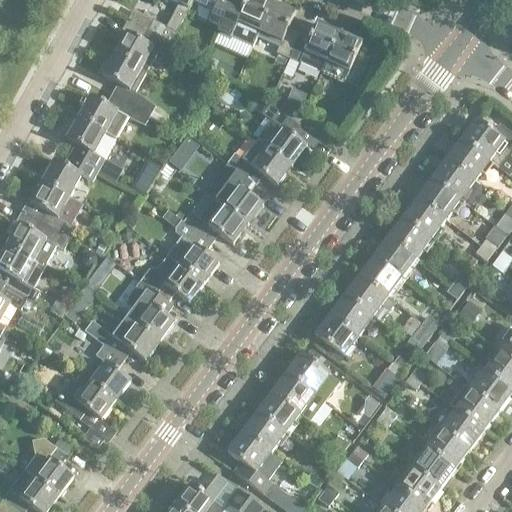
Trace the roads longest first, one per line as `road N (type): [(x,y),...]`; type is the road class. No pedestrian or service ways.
road 1 (tertiary): [(109,511),(458,49)]
road 2 (residential): [(95,0),(0,162)]
